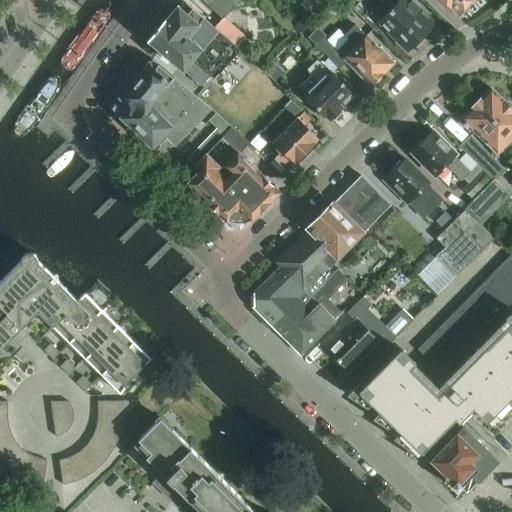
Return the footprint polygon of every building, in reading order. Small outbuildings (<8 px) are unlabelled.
[(164,20),(147,41),(162,53),(159,57),(166,63),(169,59),(183,71),(201,86),(210,75),(214,79),(234,56),(235,57),(237,55),(236,54),(240,50),(217,30),(182,0),(181,1),(182,1),(178,6),(177,6),(165,21),(164,20)] [(204,0),(223,17),(224,16),(238,0),(204,0)] [(326,0),(302,0),(300,3),(312,15),(326,0)] [(418,34),(428,23),(416,11),(420,7),(416,4),(412,8),(404,0),(382,0),(384,1),(372,13),(383,24),(380,26),(388,34),(390,31),(409,50),(422,38),(418,34)] [(442,0),(459,15),(472,0),(442,0)] [(223,17),(214,27),(237,47),(247,36),(224,16),(223,17)] [(394,62),(356,24),(345,35),(349,40),(338,51),(324,37),(326,35),(318,27),(308,37),(339,69),(347,61),(371,85),(375,81),(378,81),(381,78),(381,76),(394,62)] [(335,121),(358,98),(318,58),(307,69),(312,74),(301,85),(308,92),(306,95),(308,97),(306,99),(313,105),(315,104),(331,119),(332,118),(335,121)] [(167,138),(175,147),(211,109),(152,59),(120,97),(121,98),(117,103),(123,108),(117,115),(126,124),(127,123),(146,141),(145,142),(154,151),(167,138)] [(472,107),(480,91),(460,80),(452,96),(472,107)] [(493,157),(511,137),(511,108),(504,100),(503,101),(498,96),(499,95),(494,91),(488,90),(484,95),(484,97),(463,118),(476,130),(460,147),(494,179),(504,168),(493,157)] [(217,114),(209,121),(223,135),(231,127),(217,114)] [(296,162),(319,138),(298,117),(275,141),(275,142),(268,150),(287,169),(295,161),(296,162)] [(260,212),(279,192),(240,154),(250,143),(232,128),(195,165),(200,170),(188,183),(219,213),(227,219),(234,222),(242,222),(250,219),(260,212)] [(462,179),(464,178),(470,171),(456,156),(457,155),(432,131),(412,150),(437,175),(447,165),(462,179)] [(424,218),(442,199),(427,184),(428,182),(404,158),(384,178),(424,218)] [(471,198),(490,180),(480,170),(461,188),(471,198)] [(306,229),(307,229),(338,258),(390,204),(361,175),(306,229)] [(511,196),(495,179),(466,209),(482,225),(511,196)] [(482,225),(466,209),(437,236),(447,246),(437,255),(457,276),(495,239),(482,225)] [(325,270),(338,258),(307,229),(275,262),(279,266),(252,293),(252,307),(254,309),(255,307),(272,323),(270,325),(286,340),(305,321),(303,320),(318,304),(311,296),(331,276),(325,270)] [(85,293),(78,300),(38,261),(38,259),(37,258),(36,256),(35,255),(34,254),(33,254),(32,253),(30,253),(29,253),(28,253),(27,253),(26,253),(25,254),(23,255),(22,256),(21,258),(21,259),(21,260),(21,261),(0,282),(0,350),(12,338),(17,343),(27,332),(22,327),(38,312),(120,394),(131,379),(151,359),(85,293)] [(511,257),(510,256),(502,264),(511,274),(511,257)] [(511,274),(502,264),(494,273),(511,291),(511,274)] [(305,321),(286,340),(300,355),(331,323),(331,322),(341,312),(327,299),(347,279),(338,269),(331,276),(311,296),(318,304),(303,320),(305,321)] [(509,305),(511,302),(511,291),(494,273),(485,281),(509,305)] [(501,314),(509,305),(485,281),(477,290),(501,314)] [(477,290),(468,298),(492,322),(501,314),(477,290)] [(403,310),(385,327),(367,309),(371,305),(363,298),(348,313),(355,321),(327,350),(349,371),(369,351),(376,358),(413,320),(403,310)] [(468,298),(460,307),(484,331),(492,322),(468,298)] [(460,307),(451,315),(475,339),(484,331),(460,307)] [(358,392),(420,453),(421,453),(455,419),(458,423),(472,409),(486,423),(495,413),(499,417),(511,408),(511,405),(507,401),(511,396),(511,311),(438,386),(400,349),(358,392)] [(451,315),(443,324),(467,348),(475,339),(451,315)] [(443,324),(434,332),(458,356),(467,348),(443,324)] [(434,332),(426,341),(450,365),(458,356),(434,332)] [(441,373),(450,365),(426,341),(417,349),(441,373)] [(51,344),(45,350),(53,359),(60,352),(51,344)] [(70,375),(76,368),(67,359),(60,366),(70,375)] [(83,375),(77,382),(86,390),(92,384),(83,375)] [(70,403),(68,401),(51,401),(56,435),(58,435),(61,434),(64,433),(66,432),(67,430),(70,428),(71,425),(72,423),(73,422),(73,421),(73,419),(74,418),(74,416),(74,414),(74,413),(73,410),(72,407),(71,405),(70,403)] [(98,415),(123,415),(138,401),(98,401),(98,415)] [(8,418),(8,416),(0,415),(0,428),(9,426),(8,422),(8,418)] [(97,424),(97,426),(120,431),(121,429),(121,425),(122,420),(122,416),(123,415),(98,415),(98,416),(98,418),(98,421),(97,424)] [(255,511),(161,417),(139,440),(151,453),(146,458),(162,474),(156,480),(167,491),(173,485),(200,511),(255,511)] [(0,443),(13,436),(12,435),(11,432),(10,429),(9,426),(0,428),(0,443)] [(120,431),(97,426),(95,430),(94,433),(93,436),(114,447),(116,443),(118,438),(119,434),(120,431)] [(465,493),(497,461),(463,428),(430,461),(445,475),(443,477),(456,490),(459,487),(465,493)] [(0,459),(1,461),(19,445),(16,442),(14,439),(13,436),(0,443),(0,459)] [(88,442),(87,445),(105,460),(108,457),(111,453),(112,451),(114,447),(93,436),(90,440),(88,442)] [(8,468),(13,472),(27,452),(23,449),(21,447),(19,445),(1,461),(4,464),(8,468)] [(105,460),(87,445),(85,447),(82,449),(79,452),(93,472),(97,469),(98,467),(102,464),(105,460)] [(23,478),(28,480),(37,457),(32,455),(30,454),(27,452),(13,472),(15,473),(19,476),(23,478)] [(71,456),(70,457),(79,480),(85,477),(89,474),(93,472),(79,452),(75,454),(71,456)] [(42,459),(37,457),(28,480),(30,481),(35,482),(39,483),(44,484),(46,460),(42,459)] [(75,481),(79,480),(70,457),(65,459),(62,459),(59,460),(64,484),(66,484),(70,483),(75,481)]
